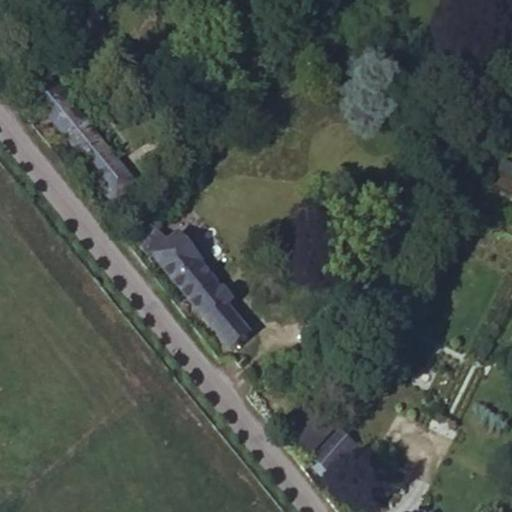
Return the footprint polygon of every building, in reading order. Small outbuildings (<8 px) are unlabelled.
[(86,18),(87,13),(87,9),(84,5),(80,3),(76,2),(71,3),(68,5),(66,9),(65,13),(66,18),(68,21),(72,23),(76,24),(80,23),(84,21),(86,18)] [(47,82),(30,96),(96,177),(92,180),(113,207),(134,190),(47,82)] [(511,187),(495,180),(489,193),(511,202),(511,187)] [(511,202),(489,193),(487,192),(479,212),(511,226),(511,202)] [(156,230),(137,247),(152,265),(156,261),(231,352),(247,339),(225,311),(228,308),(232,306),(200,267),(203,265),(181,239),(171,247),(156,230)] [(225,311),(247,339),(251,336),(228,308),(225,311)] [(290,439),(310,459),(313,455),(330,438),(316,423),(311,418),(306,414),(286,435),(290,439)] [(324,414),(316,423),(330,438),(339,428),(324,414)] [(339,433),(315,458),(330,471),(353,447),(339,433)]
